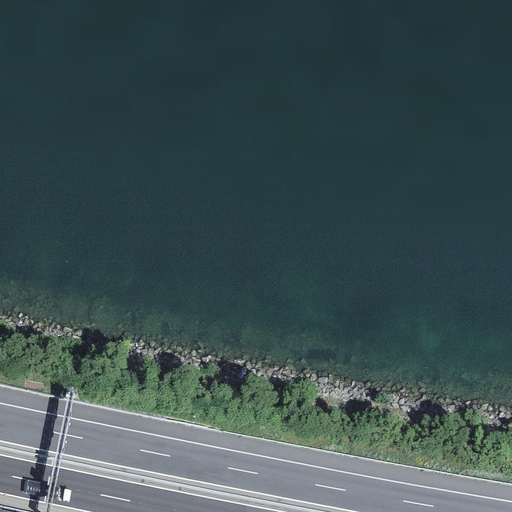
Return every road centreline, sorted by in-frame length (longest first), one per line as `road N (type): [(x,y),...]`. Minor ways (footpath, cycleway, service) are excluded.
road 1 (motorway): [(463,511),(0,420)]
road 2 (motorway): [(0,474),(182,511)]
